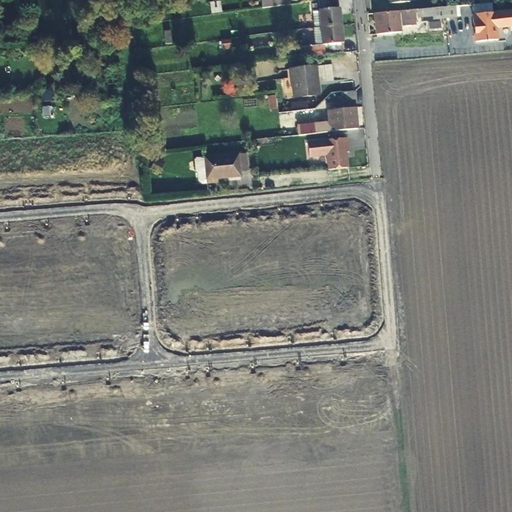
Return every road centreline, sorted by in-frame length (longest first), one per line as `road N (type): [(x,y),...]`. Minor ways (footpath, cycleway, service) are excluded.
road 1 (residential): [(141,212),(364,189),(378,199)]
road 2 (residential): [(153,364),(393,343)]
road 3 (residential): [(359,0),(376,182)]
road 4 (residential): [(0,377),(153,364)]
road 5 (residential): [(141,212),(153,364)]
road 6 (residential): [(0,217),(141,212)]
road 7 (residential): [(392,334),(378,199)]
